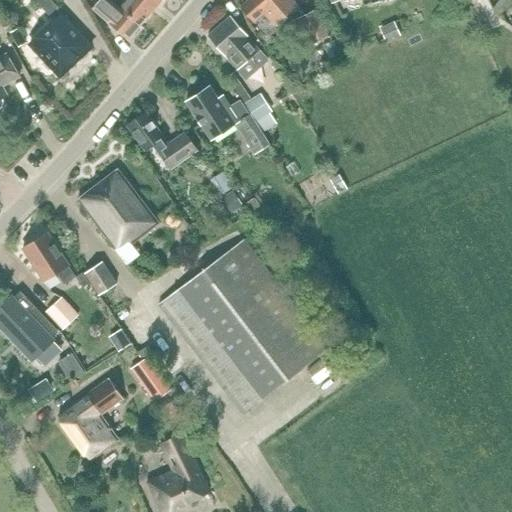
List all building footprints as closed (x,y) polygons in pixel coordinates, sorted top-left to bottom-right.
[(61,14),(61,15),(56,9),(58,7),(50,0),(33,0),(54,21),(28,45),(59,77),(91,47),(61,14)] [(96,6),(93,10),(107,22),(128,40),(128,39),(141,25),(111,0),(101,0),(100,2),(96,6)] [(156,7),(147,0),(111,0),(141,25),(156,7)] [(291,0),(249,0),(240,8),(253,24),(265,14),(275,26),(297,7),(291,0)] [(484,25),(486,19),(476,2),(469,6),(474,16),(461,23),(471,43),(480,39),(479,29),(484,25)] [(300,50),(329,36),(317,10),(297,19),(288,24),(300,50)] [(230,17),(208,36),(225,56),(226,56),(238,69),(251,58),(259,68),(267,61),(259,51),(247,38),(248,37),(230,17)] [(395,23),(380,30),(386,42),(401,35),(395,23)] [(26,43),(18,28),(9,32),(17,48),(26,43)] [(0,88),(18,78),(5,55),(0,57),(0,111),(1,109),(2,108),(2,106),(2,104),(2,102),(1,101),(1,99),(5,96),(0,88)] [(259,151),(268,145),(237,99),(228,105),(223,108),(209,87),(186,102),(211,140),(239,121),(259,151)] [(250,100),(243,105),(262,133),(276,124),(269,113),(272,111),(260,93),(250,100)] [(170,170),(197,150),(185,133),(168,144),(146,112),(127,126),(145,151),(153,145),(170,170)] [(130,244),(157,223),(117,169),(77,199),(115,249),(127,240),(130,244)] [(223,195),(233,189),(223,172),(213,178),(223,195)] [(339,176),(330,181),(338,194),(346,189),(339,176)] [(233,190),(221,198),(231,213),(243,206),(233,190)] [(254,198),(245,204),(252,216),(262,210),(254,198)] [(62,286),(74,279),(46,233),(27,245),(20,249),(42,284),(55,275),(62,286)] [(243,414),(328,349),(244,239),(159,305),(243,414)] [(99,296),(116,284),(101,262),(84,274),(99,296)] [(82,288),(89,283),(83,273),(75,278),(82,288)] [(35,358),(54,340),(12,296),(0,307),(0,326),(12,340),(15,337),(35,358)] [(78,316),(61,298),(46,312),(63,330),(78,316)] [(125,338),(115,345),(119,351),(129,345),(125,338)] [(71,380),(83,371),(72,354),(59,362),(71,380)] [(171,388),(147,356),(136,364),(160,396),(171,388)] [(58,416),(90,460),(118,440),(111,431),(113,430),(109,425),(108,426),(100,415),(123,398),(109,379),(58,416)] [(171,402),(164,407),(171,419),(179,413),(171,402)] [(147,482),(161,511),(167,511),(209,492),(181,433),(160,444),(172,470),(147,482)]
